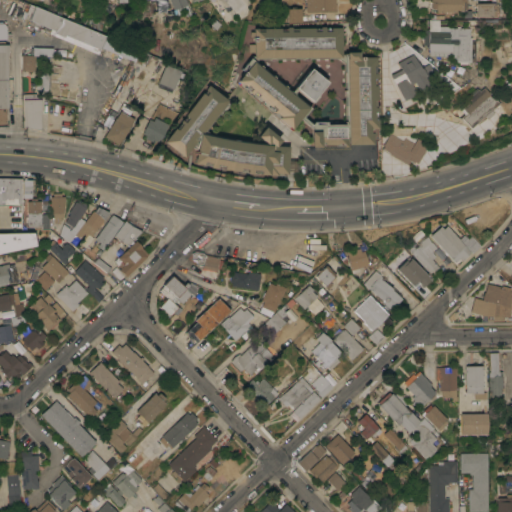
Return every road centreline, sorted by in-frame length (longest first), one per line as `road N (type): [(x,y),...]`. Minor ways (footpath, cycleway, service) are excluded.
road 1 (residential): [(511,236),(222,511)]
road 2 (residential): [(223,204),(19,402),(0,407)]
road 3 (residential): [(125,303),(318,511)]
road 4 (tertiary): [(223,204),(79,166),(0,155)]
road 5 (tertiary): [(511,168),(355,208)]
